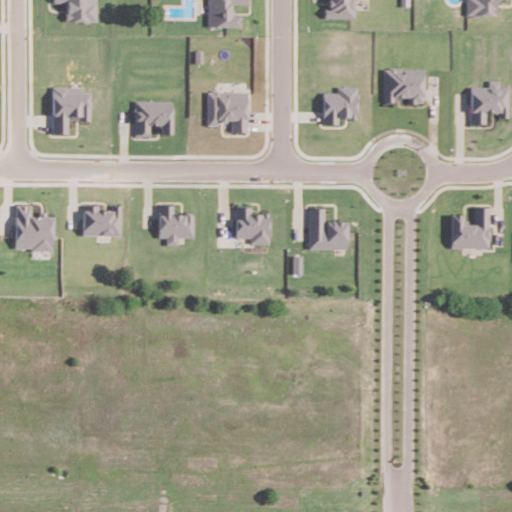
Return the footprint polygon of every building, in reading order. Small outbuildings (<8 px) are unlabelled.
[(52,0),(53,2),(65,2),(65,20),(95,20),(95,0),(52,0)] [(206,0),(206,25),(239,26),(240,14),(230,14),(230,3),(247,3),(247,0),(206,0)] [(353,0),(325,0),(326,16),(353,17),(353,0)] [(464,0),(465,14),(495,14),(495,0),(464,0)] [(407,101),(422,102),(423,68),(383,67),(382,101),(394,101),(394,97),(407,97),(407,101)] [(507,85),(498,85),(498,80),(487,79),(487,86),(469,85),(468,122),(484,122),(484,111),(497,111),(497,116),(507,116),(507,85)] [(66,132),(66,119),(88,119),(89,91),(79,91),(80,86),(50,85),(49,132),(66,132)] [(356,85),(336,85),(335,91),(321,91),(321,122),(337,123),(337,116),(355,117),(356,85)] [(205,122),(229,122),(229,130),(246,130),(246,91),(206,90),(205,122)] [(171,100),(133,99),(133,134),(148,134),(149,124),(160,124),(160,132),(171,132),(171,100)] [(14,248),(51,248),(51,215),(30,215),(30,203),(13,203),(14,248)] [(192,236),(192,212),(172,212),(172,203),(157,204),(157,236),(165,236),(165,244),(176,243),(176,236),(192,236)] [(120,204),(110,204),(110,209),(98,208),(98,204),(81,204),(81,234),(119,234),(120,204)] [(233,237),(247,236),(247,242),(268,242),(268,211),(249,212),(249,205),(233,205),(233,237)] [(450,247),(488,246),(487,205),(472,206),(472,223),(461,223),(461,213),(449,213),(450,247)] [(345,220),(322,219),(323,206),(307,206),(306,247),(345,248),(345,220)] [(291,272),(300,272),(300,254),(292,254),(291,272)]
